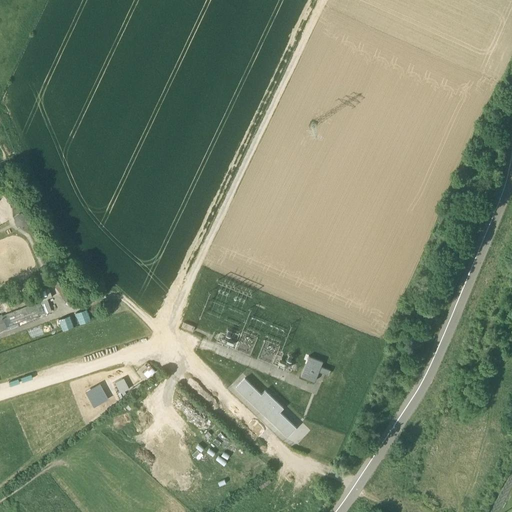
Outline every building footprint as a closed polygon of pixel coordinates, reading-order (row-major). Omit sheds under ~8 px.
[(31,223),(26,211),(15,215),(20,227),(31,223)] [(40,302),(2,316),(6,328),(44,313),(40,302)] [(71,315),(60,318),(62,329),(74,326),(71,315)] [(194,326),(183,322),(181,327),(192,332),(194,326)] [(322,361),(309,356),(300,376),(314,382),(322,361)] [(150,362),(137,369),(141,377),(154,369),(150,362)] [(120,394),(130,386),(123,377),(113,385),(120,394)] [(261,394),(244,378),(236,387),(287,436),(296,427),(279,412),(283,408),(265,390),(261,394)]
